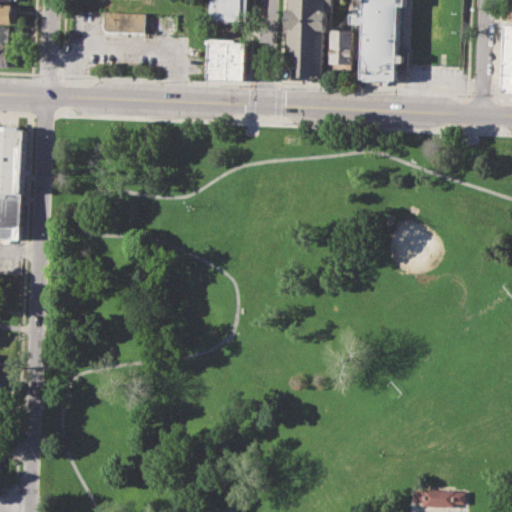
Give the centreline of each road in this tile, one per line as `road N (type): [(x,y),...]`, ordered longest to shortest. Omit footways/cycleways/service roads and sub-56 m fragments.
road 1 (tertiary): [(0,91),(511,114)]
road 2 (residential): [(46,93),(28,511)]
